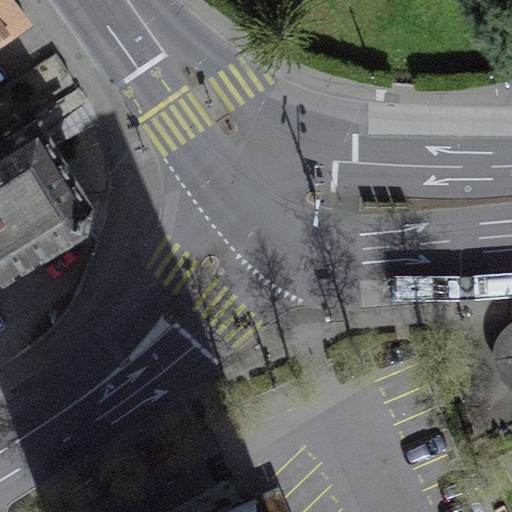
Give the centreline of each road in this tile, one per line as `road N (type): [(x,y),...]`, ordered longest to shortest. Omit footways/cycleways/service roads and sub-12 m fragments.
road 1 (primary): [(0,445),(137,346),(288,201)]
road 2 (secondary): [(122,0),(288,201)]
road 3 (primary): [(288,201),(511,195)]
